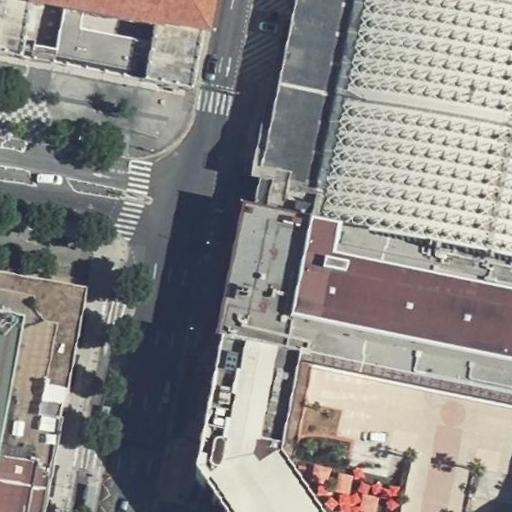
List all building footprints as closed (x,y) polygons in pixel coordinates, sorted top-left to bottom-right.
[(27,3),(10,0),(0,0),(0,53),(17,57),(27,3)] [(10,0),(27,3),(60,9),(169,31),(176,0),(10,0)] [(176,0),(169,31),(198,36),(205,0),(176,0)] [(245,213),(217,347),(294,363),(456,396),(511,407),(511,0),(298,0),(254,215),(245,213)] [(188,90),(198,36),(169,31),(60,9),(50,63),(188,90)] [(232,212),(203,206),(165,398),(195,403),(232,212)] [(0,511),(46,511),(85,300),(0,283),(0,511)] [(294,363),(217,347),(194,463),(224,511),(314,511),(275,451),(294,363)]
